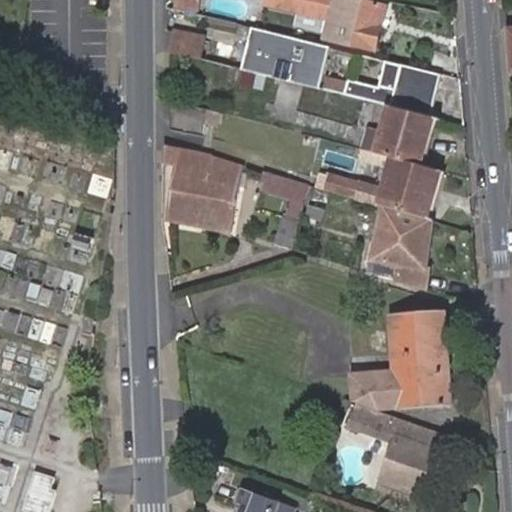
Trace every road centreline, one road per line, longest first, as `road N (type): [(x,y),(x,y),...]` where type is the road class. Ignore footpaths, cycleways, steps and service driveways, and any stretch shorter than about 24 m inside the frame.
road 1 (tertiary): [(135,0),(152,511)]
road 2 (residential): [(476,0),(511,467)]
